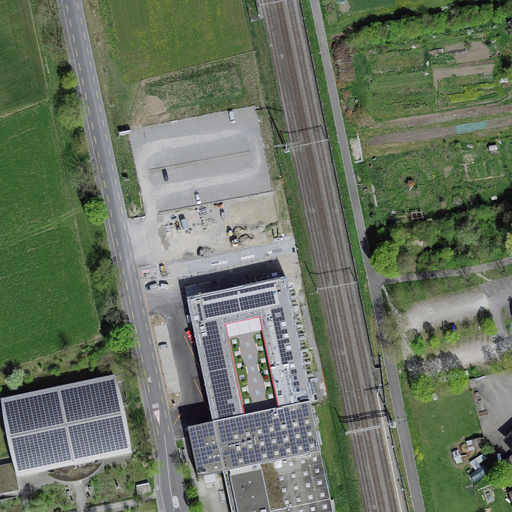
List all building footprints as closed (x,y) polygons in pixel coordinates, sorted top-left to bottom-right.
[(18,476),(54,469),(56,476),(62,478),(70,479),(77,478),(84,476),(90,472),(96,468),(94,460),(130,453),(114,377),(2,401),(18,476)] [(329,511),(307,404),(184,430),(194,478),(222,473),(229,511),(329,511)] [(511,433),(502,442),(511,453),(511,433)] [(16,488),(11,466),(0,468),(0,483),(2,491),(16,488)] [(149,487),(136,490),(137,497),(151,494),(149,487)]
